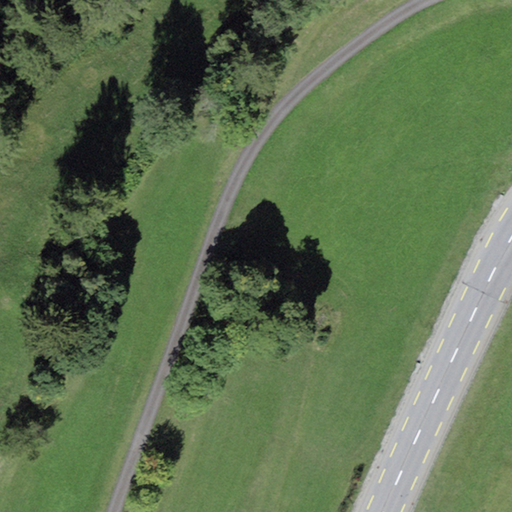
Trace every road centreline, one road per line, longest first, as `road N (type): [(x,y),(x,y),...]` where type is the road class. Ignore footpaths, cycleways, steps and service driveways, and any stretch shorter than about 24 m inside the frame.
road 1 (unclassified): [(116,511),(240,170),(316,76),(430,0)]
road 2 (primary): [(384,511),(511,237)]
